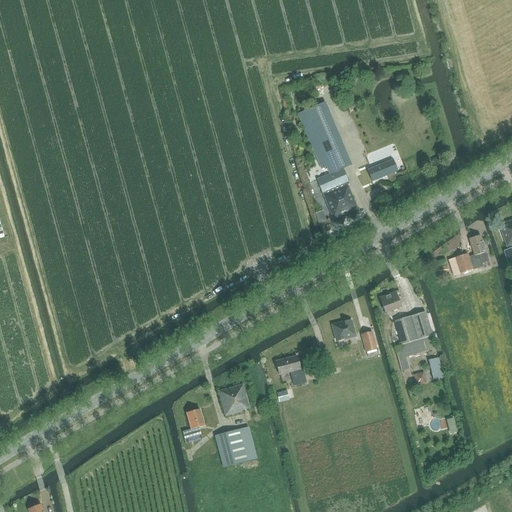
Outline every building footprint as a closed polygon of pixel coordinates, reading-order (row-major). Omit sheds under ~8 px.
[(325,103),(298,114),(319,164),(324,162),(330,175),(317,180),(333,219),(357,209),(348,185),(349,185),(343,169),(351,166),(325,103)] [(372,182),(386,176),(381,165),(367,170),(372,182)] [(511,220),(499,225),(508,250),(503,251),(509,268),(511,266),(511,220)] [(456,259),(448,261),(454,277),(483,267),(482,265),(488,262),(486,253),(481,236),(469,240),(474,257),(469,258),(467,254),(455,258),(456,259)] [(435,254),(443,250),(440,242),(431,246),(435,254)] [(385,313),(400,308),(395,293),(380,298),(385,313)] [(394,347),(398,359),(402,372),(409,370),(405,357),(435,348),(425,313),(395,322),(401,345),(394,347)] [(351,321),(335,325),(340,344),(356,339),(351,321)] [(372,332),(361,335),(366,353),(366,352),(368,357),(377,355),(376,350),(377,350),(372,332)] [(302,368),(299,369),(296,356),(275,362),(279,375),(290,372),(294,386),(306,383),(302,368)] [(438,358),(428,361),(431,371),(433,380),(443,377),(438,358)] [(415,368),(416,378),(427,376),(426,367),(415,368)] [(218,392),(224,411),(225,416),(242,412),(242,411),(249,409),(243,385),(218,392)] [(285,392),(277,394),(279,402),(287,400),(285,392)] [(293,408),(293,428),(302,428),(301,407),(293,408)] [(191,430),(182,433),(184,440),(201,435),(199,428),(204,426),(200,410),(186,414),(191,430)] [(223,468),(246,461),(257,458),(248,427),(224,434),(214,437),(223,468)] [(41,485),(47,483),(43,472),(37,474),(41,485)]
